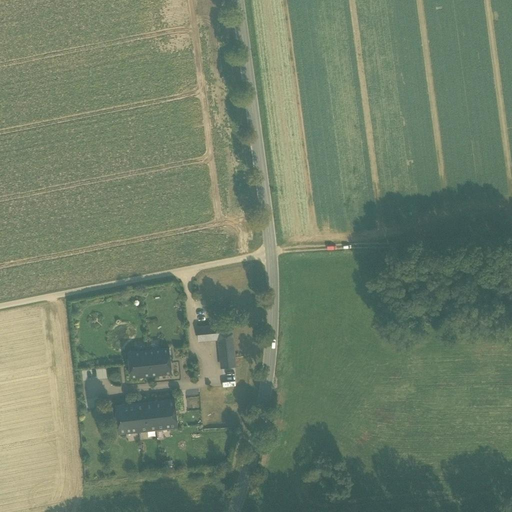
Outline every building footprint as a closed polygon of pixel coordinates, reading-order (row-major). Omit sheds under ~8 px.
[(119,83),(107,85),(108,97),(121,95),(119,83)] [(219,342),(222,368),(235,367),(231,334),(221,326),(198,328),(199,340),(217,339),(219,342)] [(169,349),(128,353),(130,378),(172,373),(169,349)] [(187,390),(187,399),(192,398),(192,404),(200,404),(199,389),(187,390)] [(178,427),(175,399),(115,406),(118,434),(178,427)]
